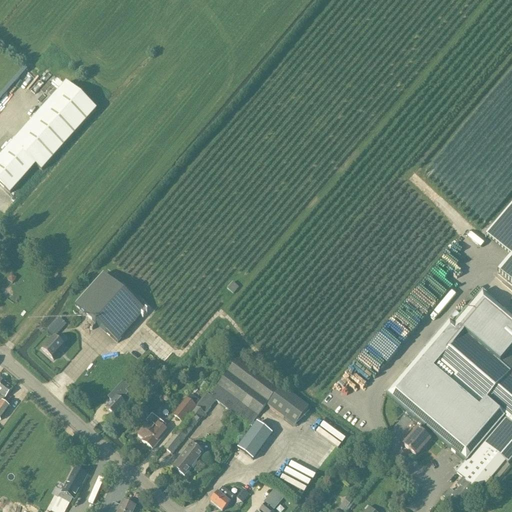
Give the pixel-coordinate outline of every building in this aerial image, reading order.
[(66,83),(0,157),(0,186),(10,195),(35,167),(41,172),(96,111),(66,83)] [(511,205),(485,237),(510,259),(511,256),(511,205)] [(511,261),(510,259),(497,275),(511,287),(511,261)] [(11,276),(8,280),(12,284),(16,279),(11,276)] [(103,276),(75,307),(87,317),(117,344),(145,313),(125,296),(128,293),(122,288),(119,291),(103,276)] [(233,284),(228,290),(233,295),(238,288),(233,284)] [(466,463),(457,474),(462,479),(477,492),(483,485),(485,486),(489,482),(492,484),(497,479),(494,476),(505,463),(507,465),(511,459),(511,320),(484,296),(452,332),(445,326),(386,394),(466,463)] [(64,324),(59,319),(47,332),(51,337),(64,324)] [(53,338),(41,351),(53,361),(65,349),(53,338)] [(206,394),(164,449),(172,455),(204,414),(206,415),(216,401),(250,427),(278,391),(237,360),(209,396),(206,394)] [(0,420),(1,421),(10,409),(1,403),(4,399),(5,399),(12,390),(3,383),(0,386),(0,420)] [(123,383),(117,389),(108,398),(112,402),(106,409),(114,418),(130,401),(125,396),(128,394),(125,392),(129,388),(123,383)] [(294,427),(308,409),(281,389),(268,407),(294,427)] [(185,399),(172,416),(182,423),(195,406),(185,399)] [(148,423),(138,436),(143,440),(142,441),(153,450),(167,431),(160,425),(162,424),(151,415),(146,422),(148,423)] [(257,424),(238,450),(253,461),(272,435),(257,424)] [(418,430),(403,446),(416,457),(430,441),(429,440),(434,435),(423,426),(422,426),(419,431),(418,430)] [(186,452),(173,468),(184,477),(197,461),(197,460),(202,453),(192,445),(186,452)] [(87,477),(74,470),(52,511),(64,511),(69,504),(70,504),(73,498),(72,498),(76,491),(78,492),(87,477)] [(450,490),(443,498),(459,511),(473,494),(473,495),(475,493),(476,494),(477,492),(462,479),(456,486),(459,488),(454,494),(450,490)] [(217,494),(210,502),(222,511),(229,504),(234,498),(222,488),(218,494),(217,494)] [(265,506),(260,511),(272,511),(280,503),(284,498),(275,490),(263,504),(265,506)] [(243,491),(237,497),(243,502),(249,496),(243,491)] [(292,491),(289,494),(295,500),(298,496),(292,491)] [(348,498),(339,509),(343,511),(347,511),(354,503),(348,498)] [(113,504),(110,511),(132,511),(135,507),(123,503),(121,508),(113,504)]
